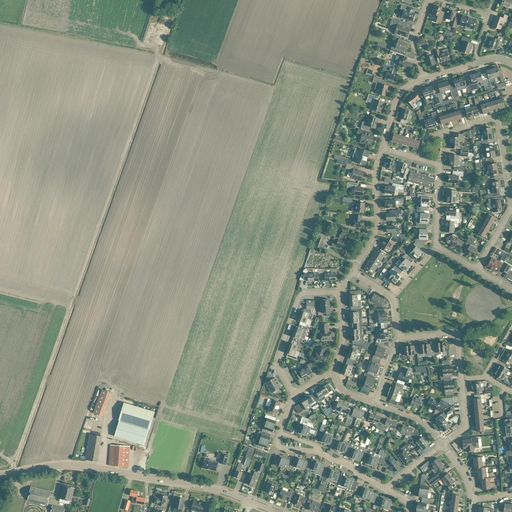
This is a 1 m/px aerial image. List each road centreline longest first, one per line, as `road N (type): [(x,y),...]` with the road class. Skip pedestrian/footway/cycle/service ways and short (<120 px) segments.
road 1 (unclassified): [(251,502),(209,487),(63,464),(0,475)]
road 2 (residential): [(293,394),(276,361),(298,298),(340,292)]
road 3 (residential): [(511,203),(497,121),(443,134)]
road 4 (unclassified): [(381,148),(376,226),(352,271)]
